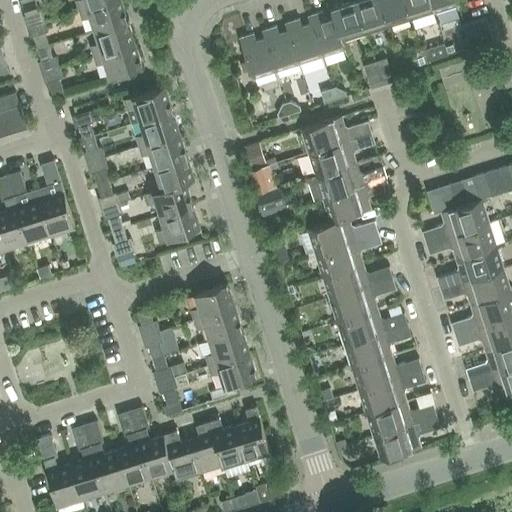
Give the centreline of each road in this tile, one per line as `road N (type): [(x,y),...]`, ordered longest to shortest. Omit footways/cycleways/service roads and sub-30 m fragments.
road 1 (residential): [(473,460),(397,219),(405,175)]
road 2 (residential): [(252,254),(182,39),(207,0)]
road 3 (residential): [(331,506),(252,254)]
road 4 (residential): [(20,415),(129,390),(138,371),(116,297)]
road 5 (residential): [(116,297),(65,145),(51,138)]
road 6 (unclassified): [(331,506),(473,460)]
road 7 (residential): [(51,138),(7,0)]
road 8 (residential): [(116,297),(252,254)]
road 9 (residential): [(0,311),(85,280),(116,297)]
